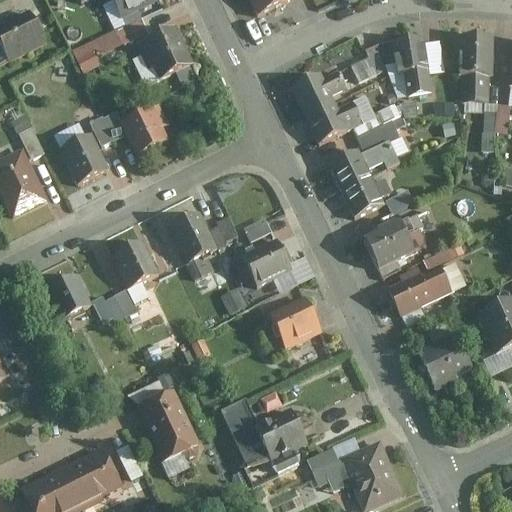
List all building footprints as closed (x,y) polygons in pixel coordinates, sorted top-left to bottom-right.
[(159,0),(111,0),(122,24),(139,15),(162,5),(159,0)] [(248,0),(257,19),(298,0),(248,0)] [(138,50),(153,43),(139,15),(122,24),(126,32),(119,35),(125,49),(136,44),(138,50)] [(29,16),(0,31),(0,44),(12,67),(47,49),(29,16)] [(194,69),(176,31),(153,43),(138,50),(137,51),(149,77),(142,81),(147,92),(194,69)] [(435,98),(427,41),(394,46),(399,79),(405,78),(409,102),(435,98)] [(491,108),(494,42),(462,41),(461,108),(491,108)] [(293,93),(305,120),(335,106),(333,101),(348,94),(339,77),(325,83),(323,79),(293,93)] [(335,106),(305,120),(318,148),(363,127),(354,107),(339,114),(335,106)] [(509,108),(498,107),(496,136),(507,137),(509,108)] [(160,110),(121,130),(137,161),(168,144),(163,134),(170,131),(160,110)] [(497,117),(487,116),(483,155),(493,156),(497,117)] [(114,144),(103,122),(92,127),(103,150),(114,144)] [(46,158),(34,133),(20,140),(33,165),(46,158)] [(109,176),(91,140),(60,155),(77,191),(109,176)] [(331,169),(343,195),(372,181),(370,176),(386,168),(389,175),(403,169),(393,147),(363,159),(360,155),(331,169)] [(49,207),(24,156),(0,167),(0,192),(15,224),(49,207)] [(372,181),(343,195),(355,222),(386,208),(383,202),(392,196),(387,185),(376,189),(372,181)] [(387,203),(393,216),(415,207),(409,193),(387,203)] [(201,215),(168,231),(195,286),(215,276),(207,259),(219,253),(211,237),(201,215)] [(367,243),(381,274),(429,252),(422,238),(437,230),(429,216),(404,228),(404,227),(367,243)] [(219,233),(211,237),(219,253),(240,243),(230,222),(217,228),(219,233)] [(246,236),(252,247),(273,236),(268,225),(246,236)] [(141,246),(114,260),(131,294),(137,308),(150,302),(144,290),(158,283),(141,246)] [(278,246),(244,262),(259,293),(293,277),(278,246)] [(393,299),(403,322),(422,313),(453,299),(443,277),(393,299)] [(92,311),(76,281),(48,296),(64,326),(92,311)] [(224,297),(230,315),(246,310),(239,292),(224,297)] [(137,308),(131,294),(117,301),(128,323),(141,317),(137,308)] [(306,303),(271,320),(288,356),(323,339),(306,303)] [(511,307),(482,321),(506,375),(511,371),(511,307)] [(422,313),(403,322),(407,333),(426,324),(422,313)] [(429,335),(436,348),(457,338),(452,325),(429,335)] [(436,348),(417,356),(436,397),(476,379),(457,338),(436,348)] [(212,358),(204,342),(194,347),(202,363),(212,358)] [(0,389),(10,385),(0,364),(0,389)] [(201,453),(174,397),(139,414),(165,470),(201,453)] [(280,409),(275,397),(262,404),(267,415),(280,409)] [(292,417),(259,432),(247,408),(223,420),(250,472),(271,463),(273,468),(308,451),(292,417)] [(383,511),(406,502),(381,449),(341,468),(335,456),(309,468),(321,494),(331,489),(335,498),(351,491),(360,511),(383,511)] [(145,481),(129,451),(119,456),(135,486),(145,481)] [(104,454),(63,475),(81,511),(93,511),(126,495),(104,454)] [(32,511),(81,511),(63,475),(24,495),(32,511)]
